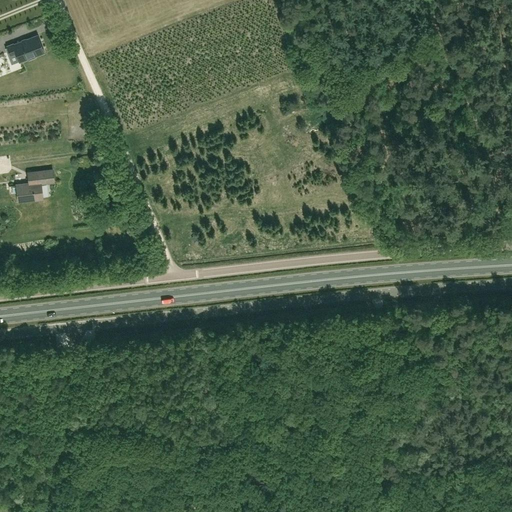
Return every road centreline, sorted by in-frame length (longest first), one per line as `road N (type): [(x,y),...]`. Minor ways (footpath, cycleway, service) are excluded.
road 1 (primary): [(0,316),(511,265)]
road 2 (unclassified): [(0,297),(511,247)]
road 3 (unclassified): [(511,284),(75,326)]
road 4 (track): [(172,277),(57,0)]
road 5 (unclassified): [(48,511),(75,326)]
